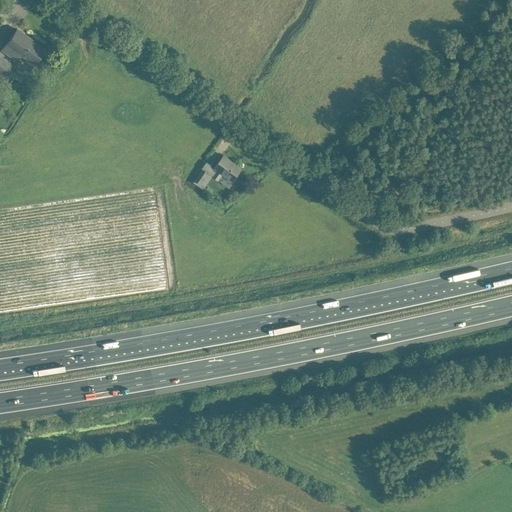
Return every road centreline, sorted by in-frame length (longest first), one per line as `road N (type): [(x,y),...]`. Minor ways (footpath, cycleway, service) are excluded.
road 1 (unclassified): [(511,207),(380,226),(61,0)]
road 2 (motorway): [(511,274),(202,340),(0,371)]
road 3 (motorway): [(0,403),(197,374),(511,308)]
